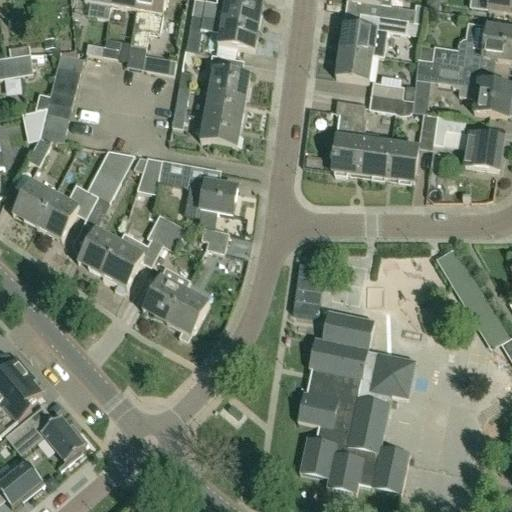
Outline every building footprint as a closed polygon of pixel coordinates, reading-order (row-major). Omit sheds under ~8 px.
[(111,11),(113,0),(85,0),(84,7),(90,8),(87,21),(108,25),(110,11),(111,11)] [(137,16),(139,0),(113,0),(111,11),(137,16)] [(166,0),(139,0),(137,16),(130,57),(129,57),(127,72),(128,72),(128,73),(143,76),(149,36),(159,38),(166,0)] [(218,0),(216,8),(214,24),(259,32),(264,8),(248,5),(248,0),(218,0)] [(381,10),(382,0),(347,0),(347,5),(381,10)] [(511,0),(485,0),(483,15),(511,19),(511,0)] [(195,4),(192,20),(202,22),(205,6),(196,4),(195,4)] [(383,23),(414,27),(422,29),(424,10),(416,9),(415,15),(385,11),(383,23)] [(189,36),(186,56),(198,58),(202,38),(200,37),(200,34),(219,37),(217,50),(215,61),(234,64),(236,53),(255,57),(259,32),(214,24),(202,22),(192,20),(189,36)] [(340,56),(373,61),(384,63),(388,36),(412,39),(414,27),(383,23),(381,35),(344,30),(340,56)] [(433,67),(465,72),(466,65),(471,61),(483,63),(511,67),(511,34),(488,31),(485,47),(464,44),(459,47),(458,56),(435,52),(433,67)] [(102,61),(103,52),(87,49),(86,58),(102,61)] [(103,52),(102,61),(117,64),(119,55),(103,52)] [(369,88),(373,61),(340,56),(336,83),(369,88)] [(0,83),(33,79),(30,59),(0,63),(0,83)] [(57,74),(81,78),(84,65),(61,60),(57,74)] [(463,84),(465,72),(433,67),(418,65),(416,85),(453,90),(452,92),(460,94),(459,101),(477,104),(475,117),(507,122),(507,118),(511,119),(511,114),(511,98),(510,98),(511,90),(480,86),(463,84)] [(209,98),(246,105),(251,80),(214,73),(209,98)] [(78,90),(81,78),(57,74),(54,85),(78,90)] [(181,77),(179,92),(190,94),(192,78),(181,77)] [(75,101),(78,90),(54,85),(52,97),(75,101)] [(372,100),(403,105),(405,93),(374,88),(372,100)] [(72,113),(75,101),(52,97),(48,109),(72,113)] [(242,129),(246,105),(209,98),(205,122),(242,129)] [(414,107),(403,105),(372,100),(370,115),(395,119),(397,120),(403,122),(410,121),(413,118),(414,107)] [(174,117),(185,119),(188,103),(177,101),(174,117)] [(367,123),(363,123),(365,110),(338,106),(336,119),(341,120),(337,143),(337,142),(332,176),(360,180),(366,138),(365,138),(367,123)] [(69,125),(72,113),(48,109),(46,120),(69,125)] [(182,134),(185,119),(174,117),(172,132),(182,134)] [(66,137),(69,125),(46,120),(43,132),(66,137)] [(434,150),(439,122),(425,120),(420,148),(434,150)] [(238,153),(242,129),(205,122),(200,147),(238,153)] [(439,122),(434,150),(443,151),(446,136),(464,139),(466,126),(439,122)] [(63,148),(66,137),(43,132),(40,143),(40,144),(63,148)] [(391,150),(378,148),(379,140),(366,138),(360,180),(387,183),(391,150)] [(470,138),(465,171),(499,176),(504,143),(470,138)] [(391,150),(387,183),(414,187),(419,153),(407,152),(408,144),(392,142),(391,150)] [(51,150),(40,144),(40,143),(28,166),(39,172),(51,150)] [(145,160),(139,193),(156,196),(162,163),(145,160)] [(188,183),(190,171),(163,166),(163,167),(160,179),(159,187),(183,191),(187,192),(188,185),(188,183)] [(76,191),(68,206),(55,199),(37,233),(62,246),(76,219),(87,225),(98,203),(110,181),(99,175),(87,196),(76,191)] [(110,181),(98,203),(109,209),(121,187),(110,181)] [(192,184),(190,197),(204,199),(201,215),(233,221),(238,192),(192,184)] [(37,233),(55,199),(30,186),(12,219),(37,233)] [(90,270),(88,273),(102,281),(120,247),(84,229),(72,251),(83,257),(78,267),(79,268),(81,264),(90,270)] [(176,229),(164,251),(175,257),(187,235),(176,229)] [(209,247),(207,254),(225,259),(230,239),(205,233),(202,245),(209,247)] [(120,247),(102,281),(127,294),(145,261),(120,247)] [(511,342),(511,329),(459,248),(441,259),(434,263),(491,355),(501,349),(511,342)] [(330,264),(306,260),(298,309),(323,313),(330,264)] [(168,329),(190,286),(166,273),(161,282),(143,315),(168,329)] [(190,286),(168,329),(192,342),(210,308),(186,295),(191,286),(190,286)] [(369,355),(368,355),(374,328),(375,328),(375,327),(329,317),(329,318),(324,346),(316,344),(309,374),(313,375),(311,382),(308,398),(305,398),(298,428),(316,431),(314,445),(304,443),(297,477),(330,484),(328,493),(358,499),(362,478),(375,480),(372,493),(402,500),(408,469),(410,459),(382,453),(392,402),(408,406),(417,367),(368,357),(369,355)] [(511,342),(501,349),(511,367),(511,342)] [(36,385),(17,364),(14,367),(11,363),(8,361),(4,360),(1,361),(0,360),(0,443),(3,441),(18,428),(32,416),(27,411),(42,399),(33,388),(36,385)] [(3,442),(19,461),(28,453),(43,442),(60,463),(66,471),(81,458),(79,455),(86,449),(82,444),(70,429),(67,432),(59,422),(49,431),(47,429),(36,415),(33,418),(3,442)] [(0,487),(0,503),(3,501),(11,511),(12,511),(13,511),(12,511),(21,504),(23,507),(29,503),(45,490),(43,487),(26,466),(25,466),(26,467),(0,487)] [(49,494),(61,485),(55,477),(43,487),(45,490),(49,494)]
